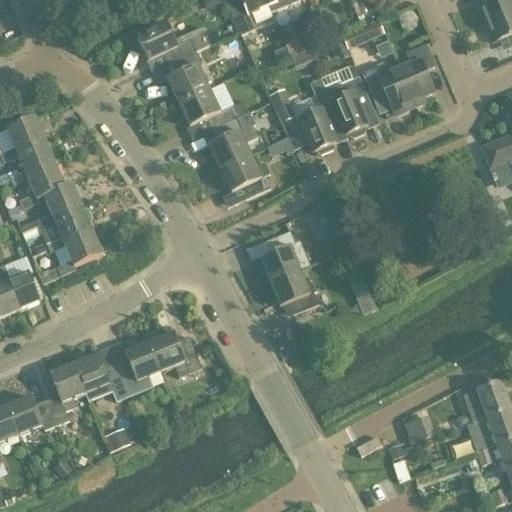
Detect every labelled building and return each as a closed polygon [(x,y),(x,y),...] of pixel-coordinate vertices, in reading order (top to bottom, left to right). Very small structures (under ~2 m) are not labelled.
[(274,24),(268,10),(264,0),(239,0),(244,11),(231,17),(241,39),(274,24)] [(264,0),(268,10),(289,2),(291,7),(307,0),(306,0),(264,0)] [(511,0),(488,0),(476,5),(485,25),(511,14),(511,0)] [(511,14),(485,25),(493,46),(511,37),(511,14)] [(343,40),(348,52),(384,37),(379,25),(343,40)] [(165,56),(170,68),(196,55),(210,48),(202,31),(174,44),(166,27),(137,40),(148,64),(165,56)] [(307,40),(287,48),(295,68),(315,60),(307,40)] [(388,43),(375,48),(380,60),(393,55),(388,43)] [(424,100),(435,95),(426,74),(435,70),(426,48),(406,56),(411,67),(400,72),(415,110),(426,106),(424,100)] [(168,84),(179,107),(208,93),(197,70),(202,68),(196,55),(170,68),(176,80),(168,84)] [(403,109),(405,115),(415,110),(400,72),(387,78),(382,67),(361,75),(371,98),(383,92),(392,114),(403,109)] [(311,87),(322,113),(327,125),(337,120),(345,139),(348,138),(350,140),(353,142),(365,137),(366,133),(365,131),(368,129),(360,111),(371,106),(359,79),(337,88),(336,86),(325,90),(321,82),(311,87)] [(219,116),(208,93),(179,107),(190,131),(207,123),(212,133),(237,121),(232,110),(219,116)] [(283,126),(295,120),(283,93),(271,98),(283,126)] [(296,117),(319,109),(315,98),(292,106),(296,117)] [(336,146),(327,125),(322,113),(304,121),(302,117),(295,120),(283,126),(289,140),(295,153),(310,147),(314,156),(317,155),(318,157),(321,159),(333,154),(334,151),(333,148),(336,146)] [(511,117),(509,118),(511,125),(511,139),(483,151),(487,161),(503,155),(507,164),(511,161),(511,117)] [(0,160),(3,168),(18,161),(16,157),(46,145),(35,121),(7,134),(14,152),(0,158),(0,160)] [(209,150),(220,173),(249,159),(239,137),(244,135),(237,121),(212,133),(219,145),(209,150)] [(295,153),(289,140),(280,144),(286,159),(296,155),(295,153)] [(13,191),(28,184),(26,181),(56,168),(46,145),(16,157),(18,161),(24,175),(9,182),(11,187),(13,191)] [(255,171),(249,159),(220,173),(232,197),(240,193),(246,204),(271,193),(265,181),(271,179),(265,167),(255,171)] [(66,191),(65,191),(56,168),(26,181),(28,184),(34,198),(19,205),(23,214),(39,207),(38,204),(44,202),(44,201),(66,191)] [(40,234),(55,228),(53,224),(82,212),(72,188),(65,191),(66,191),(44,201),(44,202),(51,219),(36,225),(40,234)] [(44,209),(18,221),(21,229),(48,217),(44,209)] [(50,257),(65,251),(63,247),(92,235),(82,212),(53,224),(55,228),(61,242),(46,248),(50,257)] [(75,271),(102,259),(92,235),(63,247),(65,251),(71,265),(56,272),(60,281),(76,274),(75,271)] [(260,262),(270,286),(300,274),(291,251),(295,249),(289,236),(263,246),(268,259),(260,262)] [(6,268),(10,280),(32,272),(27,260),(6,268)] [(4,269),(0,270),(0,286),(1,288),(5,286),(17,315),(41,306),(29,277),(10,284),(4,269)] [(305,286),(300,274),(270,286),(279,311),(282,310),(287,322),(319,309),(314,297),(318,295),(313,283),(305,286)] [(0,321),(17,315),(5,286),(1,288),(0,288),(0,321)] [(370,301),(365,289),(352,295),(357,306),(370,301)] [(173,336),(149,346),(161,377),(174,372),(178,381),(202,372),(188,340),(177,345),(173,336)] [(148,382),(161,377),(149,346),(124,356),(128,365),(116,370),(129,401),(152,391),(148,382)] [(98,358),(74,368),(86,398),(88,404),(112,395),(116,406),(129,401),(116,370),(105,374),(98,358)] [(74,403),(86,398),(74,368),(49,378),(58,400),(46,404),(57,429),(69,425),(65,415),(77,411),(74,403)] [(487,423),(511,414),(501,387),(477,395),(487,423)] [(44,435),(57,429),(46,404),(35,409),(31,400),(7,410),(19,441),(43,431),(44,435)] [(0,461),(0,448),(19,441),(7,410),(0,412),(0,465),(2,465),(0,461)] [(511,444),(511,416),(511,414),(487,423),(497,450),(511,444)] [(404,428),(412,447),(432,440),(425,420),(404,428)] [(105,437),(110,453),(130,447),(125,431),(105,437)] [(485,439),(471,444),(476,458),(490,453),(485,439)] [(382,450),(377,441),(356,452),(361,461),(382,450)] [(511,475),(511,444),(497,450),(506,477),(511,475)] [(490,453),(476,458),(481,470),(494,466),(490,453)] [(491,497),(495,510),(507,506),(503,493),(491,497)]
